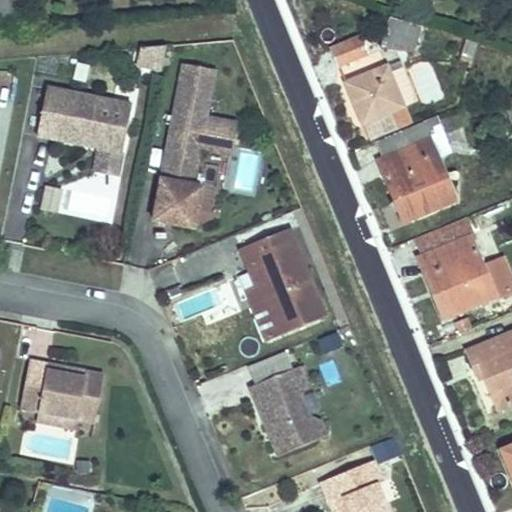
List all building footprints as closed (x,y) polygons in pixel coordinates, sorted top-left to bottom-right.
[(24,0),(0,0),(0,22),(24,22),(24,0)] [(415,29),(386,20),(380,53),(410,56),(415,29)] [(359,38),(332,50),(340,68),(366,55),(359,38)] [(135,70),(162,74),(165,51),(138,47),(135,70)] [(193,181),(200,145),(232,152),(238,120),(207,113),(216,66),(184,60),(153,217),(195,225),(203,183),(193,181)] [(417,103),(402,68),(389,74),(403,109),(417,103)] [(403,109),(387,70),(347,86),(372,145),(380,141),(411,128),(403,109)] [(130,100),(46,84),(37,131),(88,141),(89,135),(100,138),(99,143),(121,147),(130,100)] [(451,200),(419,125),(411,128),(380,141),(388,159),(376,165),(401,222),(451,200)] [(121,147),(99,143),(94,167),(116,171),(121,147)] [(237,155),(238,189),(255,188),(253,154),(237,155)] [(289,224),(241,244),(250,267),(255,265),(261,279),(282,330),(325,312),(289,224)] [(463,242),(411,264),(424,292),(432,289),(445,320),(489,302),(463,242)] [(156,293),(180,287),(175,264),(151,270),(156,293)] [(261,279),(246,286),(266,336),(282,330),(261,279)] [(205,304),(191,312),(202,329),(215,321),(205,304)] [(248,324),(232,328),(237,349),(253,346),(248,324)] [(511,337),(510,334),(461,355),(470,375),(476,372),(491,406),(511,397),(511,337)] [(30,356),(21,403),(39,406),(79,414),(95,417),(104,370),(86,366),(85,372),(48,365),(49,359),(30,356)] [(48,365),(85,372),(86,366),(49,359),(48,365)] [(298,362),(250,381),(262,412),(268,409),(271,415),(265,417),(279,451),(327,431),(321,417),(308,412),(300,392),(305,379),(298,362)] [(37,417),(77,424),(79,414),(39,406),(37,417)] [(268,409),(262,412),(265,417),(271,415),(268,409)] [(393,437),(372,447),(379,464),(401,454),(393,437)] [(511,446),(494,455),(511,494),(511,493),(511,446)] [(373,456),(320,477),(329,498),(334,496),(343,492),(351,511),(390,511),(377,479),(381,477),(373,456)] [(351,511),(343,492),(334,496),(341,511),(351,511)]
